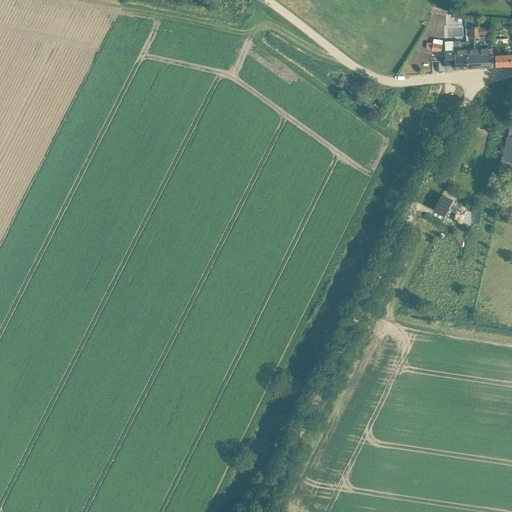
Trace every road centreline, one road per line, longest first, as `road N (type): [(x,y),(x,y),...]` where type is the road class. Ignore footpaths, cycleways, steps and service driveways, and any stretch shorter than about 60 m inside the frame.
road 1 (unclassified): [(262,511),(476,80)]
road 2 (unclassified): [(476,80),(392,84),(352,68),(263,0)]
